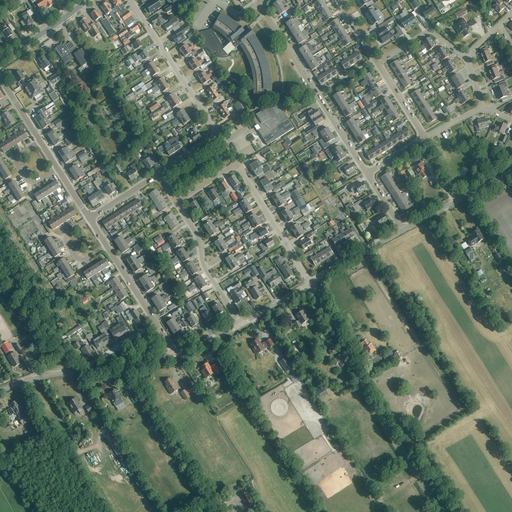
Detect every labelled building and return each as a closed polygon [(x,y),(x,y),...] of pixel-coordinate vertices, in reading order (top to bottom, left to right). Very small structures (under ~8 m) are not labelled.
[(34,0),(36,2),(34,3),(38,9),(43,7),(45,5),(46,7),(52,4),(49,0),(34,0)] [(127,27),(135,21),(119,0),(110,0),(115,7),(114,8),(121,17),(120,18),(127,27)] [(156,0),(151,0),(153,2),(146,6),(151,13),(161,7),(156,0)] [(275,11),(283,6),(281,2),(284,0),(280,0),(280,1),(279,0),(273,5),(275,8),(273,9),(275,11)] [(318,10),(326,5),(322,0),(319,0),(311,5),(312,7),(315,6),(318,10)] [(499,13),(504,8),(500,4),(502,2),(500,0),(494,0),(494,1),(496,4),(493,7),(499,13)] [(414,1),(410,3),(414,9),(418,7),(414,1)] [(114,9),(111,11),(106,3),(101,7),(106,14),(106,15),(109,13),(114,20),(116,18),(114,16),(117,13),(114,9)] [(174,8),(171,4),(164,8),(167,13),(174,8)] [(300,5),(291,11),(292,14),(301,8),(300,5)] [(326,5),(318,10),(320,14),(318,15),(319,17),(329,10),(326,5)] [(283,6),(275,11),(276,13),(277,12),(279,15),(286,11),(290,8),(288,6),(285,9),(283,6)] [(369,12),(365,14),(368,20),(380,13),(378,9),(374,12),(373,10),(374,9),(372,6),(368,9),(369,12)] [(430,6),(421,12),(425,18),(434,12),(430,6)] [(101,17),(97,10),(91,14),(95,21),(101,17)] [(329,10),(319,17),(320,19),(323,17),(325,21),(333,16),(329,10)] [(405,10),(402,12),(403,13),(410,25),(416,21),(411,13),(408,15),(405,10)] [(23,26),(25,25),(27,27),(33,23),(29,17),(26,12),(21,16),(24,20),(20,23),(23,26)] [(466,16),(463,12),(456,16),(459,21),(466,16)] [(380,13),(368,20),(372,26),(377,23),(378,26),(383,23),(381,20),(380,21),(378,18),(382,16),(380,13)] [(402,19),(399,21),(405,29),(410,25),(403,13),(399,15),(402,19)] [(160,27),(165,23),(168,21),(164,15),(161,17),(160,14),(151,20),(154,25),(157,23),(160,27)] [(221,14),(212,29),(214,30),(216,31),(217,32),(219,33),(221,34),(222,36),(224,37),(225,39),(227,40),(228,42),(230,43),(235,49),(240,45),(240,46),(239,47),(241,49),(242,51),(244,53),(245,55),(246,57),(247,59),(248,61),(249,63),(249,66),(250,68),(251,70),(251,72),(252,75),(252,77),(252,79),(253,81),(253,84),(253,86),(253,88),(253,91),(253,93),(253,95),(266,97),(266,90),(270,91),(271,88),(270,85),(270,82),(270,79),(270,76),(269,73),(269,71),(268,68),(267,65),(267,62),(266,60),(265,57),(264,54),(263,52),(261,49),(260,46),(259,44),(257,42),(256,39),(254,37),(253,35),(254,35),(250,30),(246,34),(245,35),(243,32),(244,31),(243,30),(241,28),(240,27),(239,28),(237,26),(235,25),(233,23),(231,21),(229,20),(227,18),(225,17),(223,15),(221,14)] [(99,19),(110,36),(115,33),(111,26),(107,20),(106,18),(103,20),(101,17),(99,19)] [(81,22),(80,22),(83,27),(83,28),(86,32),(89,30),(94,38),(100,34),(93,24),(90,26),(88,23),(88,24),(85,19),(83,21),(81,20),(81,21),(81,22)] [(179,24),(176,19),(164,26),(168,32),(173,29),(178,26),(180,29),(185,26),(182,22),(179,24)] [(334,29),(341,25),(337,19),(327,25),(328,27),(331,25),(334,29)] [(466,30),(469,28),(463,19),(453,25),(459,34),(460,34),(463,38),(469,35),(466,30)] [(286,24),(289,29),(300,23),(298,20),(294,22),(293,20),(286,24)] [(300,23),(289,29),(292,34),(299,30),(297,27),(301,25),(300,23)] [(131,37),(136,34),(135,32),(139,29),(136,25),(129,29),(130,31),(128,32),(129,32),(128,33),(126,35),(128,39),(131,37)] [(341,25),(334,29),(336,33),(333,35),(334,37),(344,31),(341,25)] [(389,27),(388,25),(376,32),(379,38),(388,33),(386,30),(386,29),(389,27)] [(2,33),(1,33),(5,39),(6,38),(7,38),(8,38),(12,35),(11,33),(8,29),(7,29),(7,28),(6,26),(3,28),(5,30),(5,31),(3,32),(2,33)] [(176,36),(172,38),(176,43),(177,42),(178,44),(185,39),(181,33),(182,33),(183,34),(190,29),(188,26),(186,27),(186,26),(175,33),(176,36)] [(320,29),(316,31),(321,37),(325,34),(324,32),(322,33),(320,29)] [(120,38),(127,33),(125,30),(118,35),(120,38)] [(211,30),(197,33),(211,55),(215,52),(216,52),(216,53),(216,54),(217,54),(217,55),(218,55),(218,56),(219,56),(220,56),(220,57),(221,57),(222,57),(223,57),(224,57),(225,57),(226,57),(227,57),(227,56),(228,56),(211,30)] [(292,34),(295,39),(306,33),(304,30),(301,32),(299,30),(292,34)] [(344,31),(334,37),(335,39),(338,37),(341,41),(348,36),(344,31)] [(306,33),(295,39),(298,45),(306,40),(304,37),(308,35),(306,33)] [(388,33),(379,38),(383,43),(395,36),(393,34),(390,36),(389,36),(388,33)] [(348,36),(341,41),(344,45),(341,47),(342,48),(352,42),(348,36)] [(55,37),(48,41),(51,46),(57,41),(55,37)] [(421,49),(432,42),(430,38),(422,42),(424,45),(420,47),(421,49)] [(137,49),(142,46),(138,41),(133,44),(134,44),(131,46),(132,48),(135,46),(137,49)] [(66,46),(64,44),(64,45),(60,48),(59,47),(55,50),(55,49),(54,50),(65,64),(75,57),(82,66),(78,69),(81,73),(89,68),(86,64),(89,62),(87,58),(86,57),(81,50),(77,53),(74,49),(75,48),(71,42),(66,46)] [(432,42),(421,49),(422,51),(426,49),(428,51),(435,47),(432,42)] [(223,50),(227,55),(235,49),(230,43),(223,50)] [(182,53),(192,47),(191,45),(188,47),(186,45),(180,49),(182,53)] [(302,56),(313,49),(311,46),(307,49),(306,46),(299,50),(302,56)] [(125,55),(129,52),(126,47),(120,51),(123,55),(125,54),(125,55)] [(192,47),(182,53),(185,57),(192,53),(190,50),(193,48),(192,47)] [(435,59),(446,52),(443,47),(436,52),(437,55),(434,57),(435,59)] [(480,54),(482,59),(491,56),(489,51),(488,51),(487,48),(480,51),(482,54),(480,54)] [(313,49),(302,56),(305,61),(312,56),(311,53),(314,51),(313,49)] [(352,56),(356,62),(362,59),(356,49),(354,50),(356,53),(352,56)] [(144,61),(149,58),(145,52),(140,55),(141,55),(137,57),(136,54),(131,57),(135,63),(139,60),(141,62),(144,60),(144,61)] [(446,52),(435,59),(436,60),(439,58),(441,61),(449,56),(446,52)] [(348,58),(346,55),(344,56),(351,66),(356,62),(352,56),(348,58)] [(38,60),(42,65),(41,66),(43,70),(49,66),(43,56),(38,60)] [(305,61),(308,66),(319,59),(317,57),(314,59),(312,56),(305,61)] [(345,70),(351,66),(344,56),(342,57),(344,60),(340,63),(345,70)] [(493,60),(491,56),(482,59),(484,64),(486,63),(487,66),(494,63),(492,60),(493,60)] [(191,67),(201,60),(200,59),(197,61),(195,59),(189,63),(191,67)] [(319,59),(308,66),(312,71),(319,66),(317,64),(320,61),(319,59)] [(390,65),(394,71),(401,67),(398,63),(401,61),(400,59),(397,61),(390,65)] [(201,60),(191,67),(194,71),(201,66),(199,64),(203,62),(201,60)] [(443,72),(454,65),(451,60),(444,65),(445,68),(442,70),(443,72)] [(141,73),(143,76),(156,68),(153,63),(146,67),(148,69),(145,71),(141,73)] [(454,65),(443,72),(444,73),(447,71),(449,74),(457,69),(454,65)] [(488,71),(490,76),(499,72),(497,68),(496,68),(495,65),(488,68),(490,70),(488,71)] [(326,68),(332,78),(338,74),(333,67),(329,70),(327,67),(326,68)] [(401,67),(394,71),(397,77),(407,71),(406,69),(403,71),(401,67)] [(159,73),(156,68),(143,76),(144,78),(148,76),(147,76),(151,74),(153,77),(159,73)] [(326,82),(332,78),(326,68),(324,69),(326,72),(322,75),(326,82)] [(321,85),(326,82),(322,75),(318,77),(316,74),(319,73),(317,70),(313,73),(321,85)] [(397,77),(401,83),(408,78),(406,74),(409,73),(407,71),(397,77)] [(25,89),(32,99),(34,98),(36,101),(43,96),(41,93),(43,92),(34,78),(26,83),(23,80),(24,79),(19,72),(14,75),(15,76),(14,77),(15,79),(16,78),(19,83),(20,82),(23,86),(24,86),(26,89),(25,89)] [(200,81),(210,74),(209,72),(206,75),(205,72),(198,77),(200,81)] [(501,77),(499,72),(490,76),(492,81),(494,80),(495,83),(504,79),(503,76),(501,77)] [(50,79),(53,84),(60,80),(57,74),(50,79)] [(203,85),(210,80),(208,78),(211,76),(210,74),(200,81),(203,85)] [(362,86),(373,79),(369,74),(363,78),(365,81),(361,84),(362,86)] [(454,84),(463,79),(461,76),(460,77),(458,74),(451,78),(454,84)] [(152,89),(153,92),(166,83),(163,78),(156,82),(158,85),(152,89)] [(408,78),(401,83),(405,88),(412,84),(414,82),(413,80),(411,82),(408,78)] [(373,79),(362,86),(363,87),(367,85),(369,88),(376,84),(373,79)] [(463,79),(454,84),(458,89),(464,85),(462,82),(464,81),(463,79)] [(494,89),(497,94),(506,90),(505,87),(507,86),(505,81),(499,83),(500,86),(494,89)] [(143,82),(134,88),(136,91),(141,88),(145,85),(143,82)] [(166,83),(153,92),(154,94),(158,92),(157,92),(161,90),(163,92),(169,88),(166,83)] [(207,90),(210,96),(216,92),(214,89),(217,87),(215,84),(211,87),(212,87),(207,90)] [(376,84),(369,88),(371,91),(367,94),(369,96),(379,89),(376,84)] [(379,89),(369,96),(370,98),(374,95),(376,98),(382,94),(379,89)] [(415,101),(425,94),(424,93),(421,94),(418,90),(411,95),(415,101)] [(508,94),(506,90),(497,94),(499,100),(501,99),(502,100),(503,101),(504,101),(505,100),(505,101),(511,98),(510,93),(508,94)] [(456,102),(467,95),(464,91),(456,95),(458,98),(455,100),(456,102)] [(49,95),(54,102),(59,98),(54,92),(49,95)] [(136,99),(136,96),(134,92),(125,98),(127,101),(128,100),(132,105),(137,102),(136,99)] [(216,92),(210,96),(214,101),(219,98),(219,99),(223,97),(221,94),(219,95),(216,92)] [(333,97),(336,102),(346,95),(345,93),(341,96),(339,93),(333,97)] [(165,103),(167,105),(176,99),(173,94),(167,98),(168,101),(165,103)] [(415,101),(418,106),(426,102),(423,98),(426,96),(425,94),(415,101)] [(336,102),(339,107),(346,103),(344,100),(348,98),(346,95),(336,102)] [(467,95),(456,102),(457,104),(460,102),(462,104),(470,100),(467,95)] [(379,109),(390,103),(387,97),(380,102),(382,105),(378,107),(379,109)] [(370,104),(365,98),(361,101),(365,107),(367,106),(370,104)] [(179,104),(176,99),(167,105),(168,107),(171,105),(173,108),(179,104)] [(218,108),(221,113),(228,109),(225,106),(228,104),(226,101),(223,104),(218,108)] [(148,107),(151,112),(159,106),(156,102),(148,107)] [(238,113),(243,109),(239,102),(234,106),(238,113)] [(257,130),(262,137),(267,145),(273,142),(274,144),(277,142),(275,140),(294,128),(283,112),(277,102),(252,118),(258,128),(259,129),(257,130)] [(426,102),(418,106),(422,112),(432,106),(431,104),(428,106),(426,102)] [(348,106),(346,103),(339,107),(342,112),(353,105),(352,104),(348,106)] [(381,111),(385,108),(387,112),(393,108),(390,103),(379,109),(377,111),(378,113),(381,111)] [(354,108),(353,105),(342,112),(346,117),(352,113),(351,110),(354,108)] [(36,118),(40,123),(50,117),(49,115),(46,117),(44,114),(50,110),(47,106),(36,113),(38,117),(36,118)] [(422,112),(426,118),(433,113),(430,109),(433,108),(432,106),(422,112)] [(393,108),(387,112),(388,115),(384,117),(386,119),(396,113),(393,108)] [(230,113),(228,109),(221,113),(225,119),(230,115),(231,116),(234,114),(233,111),(230,113)] [(308,120),(310,122),(312,121),(320,116),(316,110),(313,112),(312,109),(306,112),(310,119),(308,120)] [(179,121),(180,120),(187,116),(183,110),(177,114),(179,118),(177,119),(179,121)] [(7,127),(15,122),(12,117),(11,117),(8,113),(3,115),(2,113),(0,113),(0,119),(2,118),(7,127)] [(396,113),(386,119),(387,121),(391,119),(393,122),(400,118),(396,113)] [(433,113),(426,118),(429,124),(437,119),(436,119),(439,117),(438,116),(435,117),(433,113)] [(190,121),(187,116),(180,120),(184,125),(190,121)] [(323,121),(320,116),(312,121),(315,126),(306,131),(308,135),(319,128),(317,125),(323,121)] [(50,117),(40,123),(43,129),(50,124),(48,121),(51,119),(50,117)] [(245,119),(249,128),(254,126),(250,117),(245,119)] [(479,129),(489,126),(487,118),(477,121),(478,125),(475,126),(477,132),(480,132),(479,129)] [(346,123),(349,128),(359,122),(358,120),(355,122),(353,119),(346,123)] [(361,124),(359,122),(349,128),(352,133),(359,129),(357,126),(361,124)] [(503,135),(507,126),(500,123),(498,127),(494,125),(492,131),(497,133),(497,132),(503,135)] [(21,132),(17,134),(22,142),(28,138),(21,127),(19,129),(21,132)] [(323,138),(331,133),(328,128),(322,132),(319,128),(312,133),(314,136),(320,133),(323,138)] [(398,129),(404,140),(410,136),(406,129),(402,131),(400,128),(398,129)] [(194,142),(201,138),(197,132),(195,129),(190,132),(192,135),(191,136),(191,137),(188,139),(189,142),(193,140),(194,142)] [(361,132),(359,129),(352,133),(355,138),(366,132),(365,130),(361,132)] [(399,143),(404,140),(398,129),(396,130),(398,133),(394,136),(399,143)] [(16,145),(22,142),(17,134),(15,131),(13,132),(15,136),(11,138),(16,145)] [(48,135),(51,141),(62,134),(60,132),(57,135),(54,131),(48,135)] [(366,132),(355,138),(359,143),(365,139),(363,136),(367,134),(366,132)] [(331,133),(323,138),(325,141),(322,143),(323,146),(322,146),(324,149),(330,145),(329,143),(334,139),(331,133)] [(62,134),(51,141),(54,146),(61,142),(59,138),(63,136),(62,134)] [(16,145),(11,138),(9,135),(7,136),(9,140),(5,142),(10,149),(16,145)] [(65,140),(66,143),(75,137),(74,135),(72,136),(65,140)] [(399,143),(394,136),(390,138),(389,135),(387,136),(393,147),(399,143)] [(387,150),(393,147),(387,136),(385,137),(387,140),(383,143),(387,150)] [(75,137),(66,143),(68,146),(78,140),(76,137),(75,137)] [(172,138),(168,141),(170,144),(175,152),(181,149),(178,143),(180,142),(177,137),(173,139),(172,138)] [(10,149),(5,142),(3,139),(1,140),(3,143),(0,145),(0,147),(4,153),(10,149)] [(381,154),(387,150),(383,143),(379,145),(377,142),(375,143),(381,154)] [(375,157),(381,154),(375,143),(374,144),(375,147),(371,150),(375,157)] [(164,145),(160,148),(163,153),(166,151),(169,156),(175,152),(170,144),(165,147),(164,145)] [(331,151),(335,157),(343,152),(339,146),(333,150),(332,147),(325,151),(327,154),(331,151)] [(319,153),(315,147),(311,149),(314,153),(312,154),(314,157),(319,153)] [(58,153),(62,158),(73,151),(71,150),(68,152),(65,148),(58,153)] [(370,161),(375,157),(371,150),(367,152),(365,149),(364,151),(366,153),(365,154),(370,161)] [(144,158),(146,161),(143,163),(148,170),(154,166),(153,165),(158,163),(150,150),(145,153),(147,156),(144,158)] [(76,157),(73,151),(62,158),(65,164),(76,157)] [(87,154),(85,151),(77,156),(80,159),(87,154)] [(335,157),(337,160),(332,163),(336,168),(342,164),(340,161),(346,157),(343,152),(335,157)] [(140,160),(136,154),(132,157),(135,163),(140,160)] [(415,156),(408,161),(410,165),(418,160),(415,156)] [(250,166),(253,171),(260,167),(262,166),(259,160),(250,166)] [(424,172),(427,170),(421,162),(412,167),(417,176),(419,175),(420,177),(421,176),(423,179),(426,176),(424,172)] [(69,170),(73,176),(84,169),(83,167),(79,170),(78,168),(79,168),(80,167),(79,166),(78,165),(77,165),(77,166),(76,166),(69,170)] [(131,181),(139,176),(135,170),(137,169),(134,165),(130,167),(132,171),(127,175),(131,181)] [(344,169),(342,166),(338,169),(341,174),(345,171),(348,175),(350,177),(355,173),(354,171),(355,170),(351,165),(344,169)] [(8,171),(5,166),(0,168),(0,172),(2,175),(8,171)] [(260,167),(253,171),(257,177),(263,173),(265,176),(272,171),(268,166),(263,169),(262,166),(260,167)] [(468,175),(472,169),(467,166),(463,172),(468,175)] [(97,168),(87,174),(89,177),(99,171),(97,168)] [(84,169),(73,176),(76,181),(83,177),(81,173),(85,171),(84,169)] [(8,171),(2,175),(5,180),(12,176),(8,171)] [(263,188),(270,184),(268,181),(269,180),(269,181),(275,177),(272,171),(265,176),(266,178),(260,182),(263,188)] [(381,178),(384,184),(392,179),(389,176),(392,174),(391,172),(388,174),(388,173),(381,178)] [(239,184),(234,176),(229,180),(234,188),(236,191),(242,187),(239,184)] [(392,179),(384,184),(388,189),(398,183),(397,182),(394,183),(392,179)] [(9,193),(12,191),(18,187),(15,181),(8,185),(10,189),(4,193),(5,195),(9,192),(9,193)] [(60,193),(58,194),(56,191),(60,189),(55,182),(50,185),(57,197),(58,198),(61,196),(60,193)] [(228,195),(230,193),(228,190),(229,189),(224,182),(219,186),(223,193),(225,192),(228,195)] [(109,196),(115,192),(111,185),(107,187),(105,183),(103,184),(105,188),(109,196)] [(292,185),(291,183),(282,188),(283,191),(292,185)] [(359,194),(367,189),(363,183),(355,187),(354,185),(349,187),(353,193),(357,190),(359,194)] [(388,189),(392,195),(399,191),(396,187),(399,185),(398,183),(388,189)] [(279,184),(272,188),(270,184),(263,188),(267,194),(273,190),(274,191),(281,187),(279,184)] [(45,189),(49,195),(52,193),(55,198),(57,197),(50,185),(45,189)] [(98,202),(90,189),(87,185),(84,187),(89,195),(90,195),(91,197),(88,199),(92,206),(98,202)] [(22,192),(18,187),(12,191),(15,196),(22,192)] [(90,189),(98,202),(105,199),(100,191),(96,194),(92,188),(90,189)] [(45,189),(39,192),(47,203),(49,202),(46,197),(49,195),(45,189)] [(149,195),(153,201),(160,196),(156,190),(149,195)] [(215,200),(217,203),(220,202),(221,203),(224,201),(221,196),(219,198),(213,190),(207,193),(213,202),(215,200)] [(296,190),(290,194),(291,196),(294,201),(301,197),(296,190)] [(275,203),(290,194),(288,191),(283,195),(280,197),(278,194),(272,198),(275,203)] [(399,191),(392,195),(395,201),(405,194),(404,193),(401,195),(399,191)] [(25,198),(22,192),(15,196),(19,202),(25,198)] [(47,203),(39,192),(34,195),(38,202),(42,200),(45,205),(47,203)] [(230,195),(235,203),(238,200),(234,193),(230,195)] [(290,194),(275,203),(278,208),(284,204),(283,202),(285,200),(286,199),(291,196),(290,194)] [(395,201),(399,206),(406,202),(404,198),(407,196),(405,194),(395,201)] [(164,202),(160,196),(153,201),(156,207),(164,202)] [(299,209),(305,205),(301,198),(295,202),(298,207),(299,209)] [(360,210),(360,209),(364,207),(367,211),(377,206),(372,199),(363,204),(362,201),(357,204),(353,207),(356,212),(360,210)] [(132,203),(137,211),(138,214),(140,212),(138,210),(142,207),(138,200),(132,203)] [(249,205),(246,200),(239,204),(241,207),(238,208),(233,212),(234,214),(249,205)] [(198,213),(201,211),(199,208),(195,201),(190,205),(194,211),(196,210),(198,213)] [(168,208),(164,202),(156,207),(160,213),(168,208)] [(311,202),(306,206),(309,211),(312,209),(314,208),(311,202)] [(406,202),(399,206),(403,212),(410,208),(409,208),(412,206),(411,204),(409,206),(406,202)] [(126,207),(131,214),(132,217),(134,216),(133,213),(137,211),(132,203),(126,207)] [(66,211),(70,219),(76,215),(70,205),(68,206),(70,209),(66,211)] [(252,210),(249,205),(234,214),(235,216),(241,213),(244,211),(246,214),(252,210)] [(303,215),(309,211),(306,206),(305,205),(299,209),(301,211),(303,215)] [(120,211),(124,218),(127,221),(128,220),(127,217),(131,214),(126,207),(120,211)] [(292,210),(289,212),(287,209),(281,213),(284,218),(299,209),(298,207),(292,210)] [(70,219),(66,211),(64,208),(62,210),(64,213),(60,215),(65,222),(70,219)] [(299,209),(284,218),(287,223),(294,220),(292,217),(295,215),(295,214),(301,211),(299,209)] [(48,219),(54,215),(51,210),(45,214),(48,219)] [(114,215),(119,222),(121,225),(123,224),(120,221),(124,218),(120,211),(114,215)] [(59,226),(65,222),(60,215),(58,212),(56,213),(58,216),(54,219),(59,226)] [(164,219),(168,224),(175,220),(171,214),(164,219)] [(243,229),(258,219),(255,214),(248,218),(250,221),(247,223),(241,226),(243,229)] [(108,218),(113,226),(115,229),(117,228),(115,224),(119,222),(114,215),(108,218)] [(373,225),(377,222),(380,226),(387,222),(383,215),(377,219),(375,217),(370,220),(370,219),(366,221),(370,227),(373,225)] [(54,219),(52,216),(50,217),(52,220),(48,223),(53,230),(59,226),(54,219)] [(113,226),(108,218),(102,222),(107,230),(109,233),(111,231),(109,228),(113,226)] [(261,224),(258,219),(243,229),(244,231),(249,227),(253,225),(255,228),(261,224)] [(179,226),(175,220),(168,224),(172,230),(179,226)] [(204,226),(207,232),(221,222),(220,220),(214,224),(212,225),(210,222),(204,226)] [(207,232),(211,237),(217,233),(215,230),(217,228),(223,225),(221,222),(207,232)] [(302,226),(299,228),(297,225),(290,228),(294,233),(309,224),(307,222),(302,225),(302,226)] [(309,224),(294,233),(297,239),(303,235),(301,232),(304,230),(305,230),(310,227),(309,224)] [(344,233),(348,240),(354,236),(350,229),(348,226),(346,227),(348,230),(344,232),(344,233)] [(254,239),(257,237),(260,235),(261,238),(268,234),(264,228),(252,236),(254,239)] [(342,244),(348,240),(344,233),(344,232),(342,230),(340,231),(342,234),(338,236),(342,244)] [(477,243),(484,239),(478,230),(471,234),(473,237),(468,240),(472,246),(477,243)] [(309,238),(313,236),(311,233),(306,236),(308,239),(300,244),(304,250),(312,245),(310,242),(310,241),(309,238)] [(338,236),(336,233),(334,235),(336,238),(332,240),(336,247),(342,244),(338,236)] [(163,250),(177,240),(174,235),(168,239),(169,242),(166,244),(161,247),(163,250)] [(118,248),(125,243),(131,239),(130,238),(124,241),(122,237),(114,242),(118,248)] [(218,248),(232,239),(231,237),(225,240),(223,242),(221,239),(214,243),(218,248)] [(44,242),(48,247),(54,243),(51,238),(44,242)] [(131,239),(125,243),(118,248),(122,254),(130,249),(127,246),(130,244),(132,242),(131,239)] [(218,248),(221,254),(228,250),(227,249),(226,247),(228,245),(233,241),(232,239),(218,248)] [(268,248),(274,244),(271,239),(261,245),(263,248),(267,246),(268,248)] [(177,240),(163,250),(164,252),(169,248),(172,246),(174,250),(181,245),(177,240)] [(244,244),(248,249),(253,246),(249,241),(247,242),(244,244)] [(57,249),(54,243),(48,247),(51,253),(57,249)] [(477,259),(469,247),(464,250),(472,262),(477,259)] [(323,252),(327,259),(333,255),(329,248),(323,252)] [(61,254),(57,249),(51,253),(49,254),(45,257),(46,259),(52,255),(55,258),(61,254)] [(171,263),(186,254),(183,249),(177,253),(178,255),(175,258),(170,261),(171,263)] [(317,255),(322,262),(327,259),(323,252),(317,255)] [(189,259),(186,254),(171,263),(173,265),(178,262),(181,260),(183,263),(189,259)] [(225,259),(229,265),(243,256),(241,254),(236,257),(234,259),(231,255),(225,259)] [(322,262),(317,255),(311,259),(316,266),(322,262)] [(127,261),(131,267),(138,262),(143,259),(142,257),(137,260),(134,256),(127,261)] [(229,265),(232,270),(238,266),(236,263),(239,261),(244,258),(243,256),(229,265)] [(287,279),(293,275),(290,269),(287,264),(284,266),(279,258),(274,260),(279,268),(280,268),(287,279)] [(58,263),(61,269),(68,265),(64,259),(58,263)] [(99,263),(106,274),(108,276),(109,278),(111,277),(110,276),(112,275),(110,272),(109,273),(106,268),(109,266),(105,259),(99,263)] [(143,259),(138,262),(131,267),(135,273),(142,269),(139,265),(145,261),(143,259)] [(179,274),(180,277),(195,267),(192,262),(185,266),(187,269),(184,271),(179,274)] [(102,271),(104,275),(106,274),(99,263),(94,266),(98,273),(102,271)] [(71,270),(68,265),(61,269),(65,274),(71,270)] [(98,273),(94,266),(89,270),(96,281),(98,279),(95,275),(98,273)] [(153,266),(147,270),(151,275),(156,272),(153,266)] [(253,266),(248,269),(253,277),(258,274),(253,266)] [(195,267),(180,277),(182,279),(187,276),(190,274),(192,277),(198,273),(195,267)] [(260,268),(257,270),(263,279),(264,280),(265,280),(266,279),(267,278),(260,268)] [(63,278),(63,277),(66,276),(68,279),(66,280),(68,283),(75,279),(73,276),(74,275),(71,270),(65,274),(62,275),(58,278),(60,280),(63,278)] [(96,281),(89,270),(83,273),(88,280),(91,278),(94,282),(93,282),(96,287),(99,286),(96,281)] [(263,279),(265,282),(266,282),(267,281),(272,288),(272,287),(273,288),(277,286),(276,285),(278,283),(282,281),(277,274),(277,275),(276,275),(276,274),(275,273),(274,270),(270,273),(271,275),(270,276),(267,278),(266,279),(265,280),(264,280),(263,279)] [(187,288),(189,290),(204,281),(200,275),(194,280),(196,282),(192,284),(187,288)] [(139,280),(143,286),(150,282),(153,280),(151,278),(151,277),(148,279),(146,276),(139,280)] [(55,283),(60,280),(58,278),(51,282),(53,286),(56,285),(55,283)] [(113,289),(120,284),(116,278),(106,285),(107,286),(111,284),(113,288),(113,289)] [(249,288),(251,291),(250,291),(256,300),(261,297),(258,292),(259,292),(256,287),(254,285),(251,279),(244,283),(244,284),(242,285),(244,287),(246,286),(247,289),(249,288)] [(150,282),(143,286),(147,293),(154,288),(152,284),(154,283),(154,282),(153,280),(150,282)] [(207,286),(204,281),(189,290),(190,292),(195,289),(199,287),(201,290),(207,286)] [(113,289),(113,288),(110,290),(111,292),(114,290),(117,294),(124,290),(120,284),(113,289)] [(239,295),(242,293),(240,289),(237,291),(236,290),(230,294),(237,304),(243,300),(239,295)] [(117,294),(114,296),(115,298),(118,296),(121,301),(128,296),(124,290),(117,294)] [(155,306),(162,301),(168,298),(167,296),(164,297),(163,297),(161,298),(159,295),(151,300),(155,306)] [(168,298),(162,301),(155,306),(159,312),(166,307),(164,304),(167,302),(166,302),(169,300),(168,298)] [(190,313),(195,310),(193,307),(191,303),(190,302),(185,305),(190,313)] [(217,316),(223,312),(219,304),(218,305),(216,302),(213,303),(215,306),(212,308),(217,316)] [(126,309),(122,304),(117,307),(121,313),(126,309)] [(116,306),(111,310),(112,312),(115,310),(118,314),(120,312),(116,306)] [(205,306),(200,310),(202,314),(203,315),(207,322),(212,318),(208,312),(205,306)] [(130,321),(133,319),(137,326),(144,322),(136,310),(134,312),(132,309),(126,313),(128,316),(130,314),(132,317),(128,319),(130,321)] [(302,325),(309,321),(306,316),(306,315),(303,311),(296,315),(299,321),(297,322),(294,324),(297,329),(301,327),(300,326),(302,325)] [(367,311),(364,318),(371,321),(374,313),(367,311)] [(185,314),(181,316),(188,326),(191,325),(192,327),(193,327),(193,328),(194,328),(196,326),(196,325),(198,323),(192,314),(187,317),(185,314)] [(116,326),(121,336),(127,332),(123,326),(126,325),(121,316),(116,319),(119,324),(116,326)] [(170,329),(181,322),(180,321),(176,323),(174,319),(167,324),(170,329)] [(115,339),(121,336),(116,326),(111,329),(106,321),(102,324),(109,335),(112,334),(115,339)] [(181,322),(170,329),(173,334),(180,330),(178,326),(182,324),(181,322)] [(106,337),(109,335),(102,324),(98,327),(100,331),(102,335),(98,337),(104,346),(110,343),(106,337)] [(289,340),(285,333),(279,336),(283,343),(289,340)] [(98,350),(104,346),(98,337),(94,340),(90,334),(86,337),(92,346),(94,344),(98,350)] [(268,349),(274,345),(270,339),(264,343),(265,344),(262,346),(258,340),(251,344),(253,348),(253,349),(256,354),(264,349),(267,347),(268,349)] [(23,341),(19,343),(23,349),(27,347),(23,341)] [(368,355),(376,351),(371,344),(369,345),(366,341),(361,344),(368,355)] [(7,342),(1,346),(6,354),(12,350),(7,342)] [(86,347),(83,342),(79,344),(78,342),(74,345),(77,350),(80,347),(86,357),(93,353),(88,345),(86,347)] [(402,358),(398,351),(394,353),(398,360),(402,358)] [(15,353),(8,357),(14,367),(20,363),(18,359),(19,359),(15,353)] [(334,361),(337,364),(339,363),(342,368),(349,364),(346,359),(344,360),(341,355),(337,358),(337,359),(334,361)] [(279,362),(286,372),(292,368),(285,358),(279,362)] [(216,373),(221,370),(217,363),(212,366),(212,367),(210,368),(207,363),(201,367),(203,370),(201,371),(206,378),(213,374),(213,373),(215,371),(216,373)] [(171,394),(178,389),(174,382),(172,383),(169,379),(164,382),(167,386),(166,387),(171,394)] [(318,401),(326,396),(322,388),(313,394),(318,401)] [(114,404),(121,399),(119,395),(118,395),(115,390),(109,394),(112,399),(111,399),(114,404)] [(185,400),(190,397),(185,390),(180,393),(185,400)] [(138,392),(135,395),(140,401),(143,398),(138,392)] [(81,408),(75,398),(68,403),(71,407),(70,408),(73,412),(74,413),(78,410),(80,414),(83,412),(81,408)] [(17,404),(15,401),(11,404),(12,404),(12,405),(10,406),(11,408),(7,410),(11,416),(15,413),(16,416),(23,412),(20,407),(19,407),(17,404)] [(91,403),(90,404),(85,407),(88,413),(95,409),(92,404),(91,403)] [(18,419),(20,423),(27,419),(24,415),(18,419)] [(166,441),(156,423),(153,425),(159,435),(162,440),(161,441),(162,444),(166,441)] [(100,430),(105,438),(111,434),(106,426),(100,430)] [(161,445),(165,452),(173,448),(168,440),(161,445)] [(118,444),(112,448),(120,461),(126,457),(118,444)] [(253,503),(247,492),(240,496),(247,507),(253,503)]
